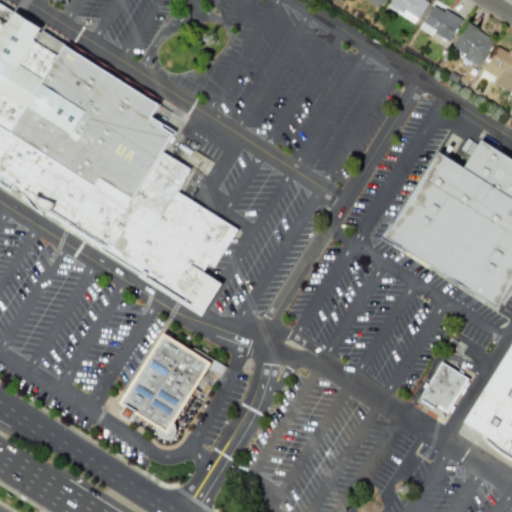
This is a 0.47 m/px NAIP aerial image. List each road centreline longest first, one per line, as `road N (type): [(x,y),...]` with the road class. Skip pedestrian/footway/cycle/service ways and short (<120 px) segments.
road 1 (primary): [(169,511),(16,416)]
road 2 (primary): [(0,455),(46,467),(121,511)]
